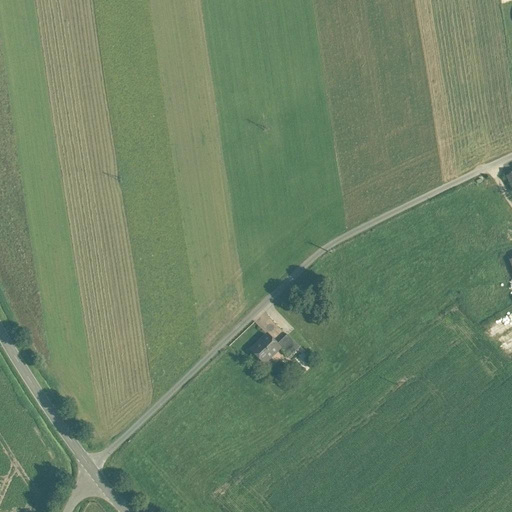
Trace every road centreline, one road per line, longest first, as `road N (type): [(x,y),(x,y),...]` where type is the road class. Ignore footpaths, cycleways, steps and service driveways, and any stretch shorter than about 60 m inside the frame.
road 1 (residential): [(511,157),(324,250),(89,466)]
road 2 (secondary): [(89,466),(0,332)]
